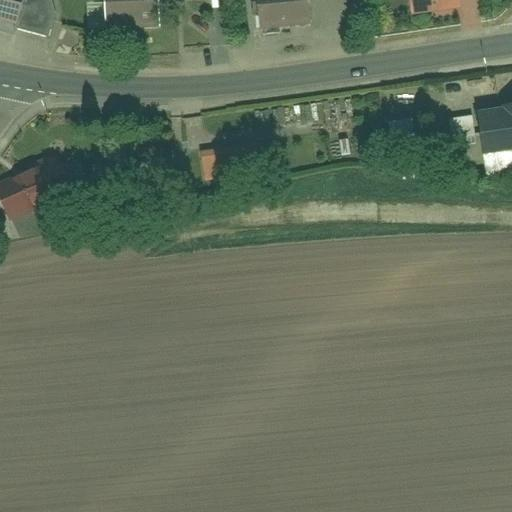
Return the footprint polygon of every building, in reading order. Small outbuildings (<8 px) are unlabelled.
[(0,0),(0,30),(24,36),(26,31),(59,39),(67,0),(0,0)] [(115,0),(116,30),(171,27),(168,0),(115,0)] [(264,0),(267,31),(321,25),(317,0),(264,0)] [(465,0),(416,0),(419,14),(466,8),(465,0)] [(511,150),(511,104),(477,110),(484,155),(511,150)] [(161,140),(142,153),(154,171),(173,158),(161,140)] [(257,177),(255,147),(201,151),(203,180),(257,177)] [(44,169),(0,186),(15,221),(58,203),(44,169)]
